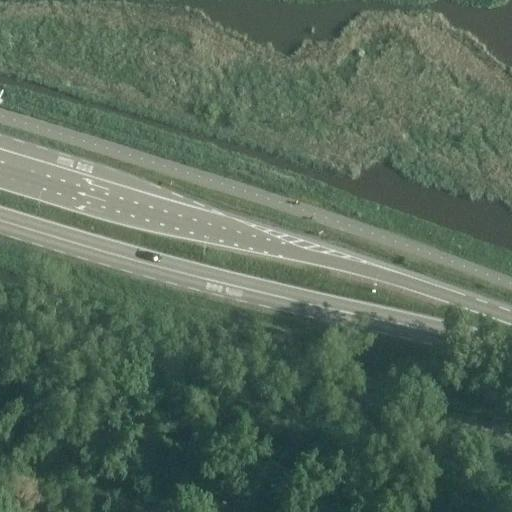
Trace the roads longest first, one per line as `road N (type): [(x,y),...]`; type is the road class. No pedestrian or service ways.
road 1 (secondary): [(511,318),(0,160)]
road 2 (secondary): [(0,219),(511,351)]
